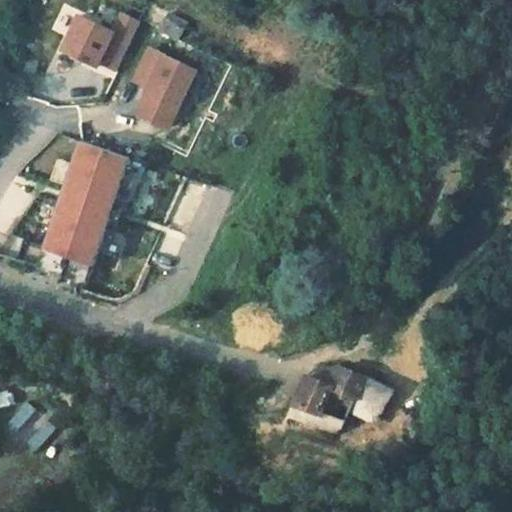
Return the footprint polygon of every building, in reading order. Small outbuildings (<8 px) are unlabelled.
[(76,14),(60,54),(118,76),(140,19),(118,11),(112,28),(76,14)] [(169,133),(200,71),(148,45),(129,82),(144,89),(132,115),(169,133)] [(374,109),(385,84),(351,70),(341,95),(374,109)] [(154,162),(68,135),(43,216),(110,237),(117,216),(135,222),(154,162)] [(154,263),(173,269),(182,241),(162,236),(154,263)] [(352,412),(369,379),(341,368),(337,369),(328,385),(311,378),(305,380),(293,404),(346,423),(351,415),(351,414),(351,413),(352,412)] [(369,379),(352,412),(351,413),(351,414),(351,415),(373,424),(391,389),(369,379)] [(338,440),(346,423),(293,404),(286,418),(338,440)]
